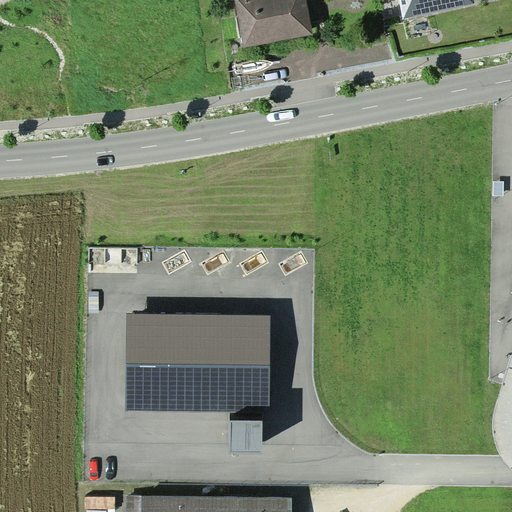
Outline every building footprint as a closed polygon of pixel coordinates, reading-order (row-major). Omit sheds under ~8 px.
[(235,0),(244,43),(307,30),(301,0),(235,0)] [(401,0),(404,12),(460,0),(401,0)] [(125,409),(265,411),(266,318),(126,316),(125,409)] [(262,420),(229,420),(229,454),(262,454),(262,420)] [(290,511),(291,499),(128,497),(127,511),(290,511)]
